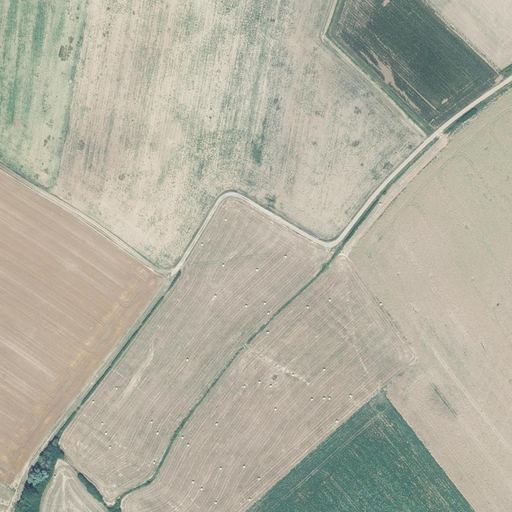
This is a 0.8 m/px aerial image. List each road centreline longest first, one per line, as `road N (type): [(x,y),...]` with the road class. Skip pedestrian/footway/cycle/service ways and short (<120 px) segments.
road 1 (track): [(0,165),(158,269),(186,255),(229,193),(331,243),(423,145),(511,77)]
road 2 (track): [(11,511),(32,462),(186,255)]
